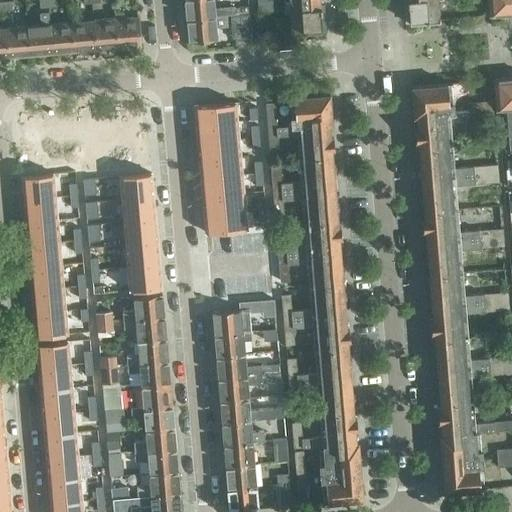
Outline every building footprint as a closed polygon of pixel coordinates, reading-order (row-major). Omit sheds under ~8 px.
[(184,0),(186,19),(202,17),(215,16),(214,8),(213,0),(184,0)] [(319,0),(289,0),(292,33),(325,30),(323,5),(320,6),(319,0)] [(438,0),(404,0),(406,23),(440,19),(438,0)] [(489,0),(491,15),(509,14),(508,0),(489,0)] [(275,1),(259,2),(259,12),(276,11),(275,1)] [(0,25),(0,54),(143,42),(141,14),(0,25)] [(231,15),(226,16),(227,23),(232,22),(232,37),(248,36),(247,15),(231,16),(231,15)] [(202,17),(186,19),(188,41),(217,39),(216,27),(215,16),(202,17)] [(511,149),(511,77),(494,79),(497,110),(506,109),(510,149),(511,149)] [(414,116),(416,116),(454,112),(454,102),(453,103),(451,83),(411,86),(414,116)] [(291,126),(330,123),(332,123),(330,93),(294,96),(295,116),(290,117),(291,126)] [(468,111),(493,109),(492,100),(467,102),(468,111)] [(235,101),(194,105),(196,124),(237,120),(235,101)] [(266,103),(268,127),(277,127),(275,102),(266,103)] [(257,106),(248,107),(250,119),(258,119),(257,106)] [(418,139),(419,147),(448,145),(446,121),(470,119),(470,120),(494,118),(493,109),(468,111),(454,112),(416,116),(417,130),(415,130),(416,139),(418,139)] [(237,120),(196,124),(198,141),(238,138),(237,120)] [(300,134),(302,157),(332,155),(332,147),(334,147),(333,137),(331,137),(330,123),(291,126),(277,127),(268,127),(270,153),(279,152),(277,136),(300,134)] [(258,124),(250,125),(251,137),(259,136),(258,124)] [(80,126),(81,143),(91,142),(89,125),(80,126)] [(259,136),(251,137),(252,149),(260,148),(259,136)] [(238,138),(198,141),(199,159),(240,156),(238,138)] [(420,164),(421,179),(498,173),(497,164),(473,166),(450,168),(448,145),(419,147),(419,155),(417,155),(418,165),(420,164)] [(271,167),(273,191),(335,187),(334,172),(336,172),(335,163),(333,163),(332,155),(302,157),(304,181),(281,183),(280,166),(271,167)] [(240,156),(199,159),(201,178),(242,174),(240,156)] [(261,160),(253,161),(254,173),(262,172),(261,160)] [(262,172),(254,173),(255,185),(263,184),(262,172)] [(54,173),(22,176),(24,199),(52,196),(56,196),(54,173)] [(152,173),(120,176),(121,191),(121,198),(154,196),(152,173)] [(423,203),(424,211),(453,209),(451,185),(475,184),(499,182),(498,173),(421,179),(422,194),(420,194),(421,203),(423,203)] [(242,174),(201,178),(202,196),(243,192),(242,174)] [(92,178),(84,179),(85,186),(96,185),(95,178),(92,178)] [(77,182),(69,183),(70,195),(78,194),(77,182)] [(96,185),(85,186),(85,194),(93,193),(97,193),(96,185)] [(305,198),(307,222),(338,219),(337,211),(339,211),(338,201),(336,201),(335,187),(273,191),(275,217),(284,217),(283,200),(305,198)] [(243,192),(202,196),(204,214),(245,210),(243,192)] [(78,194),(70,195),(71,207),(79,206),(78,194)] [(52,196),(24,199),(26,221),(54,219),(58,219),(56,196),(52,196)] [(154,196),(121,198),(123,214),(123,221),(156,218),(154,196)] [(265,196),(256,197),(257,209),(266,208),(265,196)] [(94,201),(86,201),(87,209),(98,208),(97,200),(94,201)] [(98,208),(87,209),(87,217),(95,216),(99,216),(98,208)] [(266,208),(257,209),(258,221),(267,220),(266,208)] [(425,228),(426,243),(503,237),(503,228),(479,230),(455,232),(453,209),(424,211),(425,219),(422,220),(423,229),(425,228)] [(245,210),(204,214),(205,232),(246,228),(245,210)] [(156,218),(123,221),(124,229),(125,237),(125,243),(158,241),(156,218)] [(54,219),(26,221),(28,244),(56,242),(60,241),(58,219),(54,219)] [(276,231),(278,255),(340,251),(339,236),(341,236),(341,227),(338,227),(338,219),(307,222),(309,245),(286,247),(285,230),(276,231)] [(96,224),(88,224),(89,232),(96,231),(100,231),(99,223),(96,224)] [(81,228),(73,229),(74,240),(82,239),(81,228)] [(96,231),(89,232),(89,240),(97,240),(101,239),(100,231),(96,231)] [(428,267),(429,275),(458,273),(457,249),(480,248),(504,246),(503,237),(426,243),(427,257),(425,257),(426,267),(428,267)] [(82,239),(74,240),(75,252),(83,251),(82,239)] [(56,242),(28,244),(30,267),(58,264),(62,264),(60,241),(56,242)] [(158,241),(125,243),(126,255),(127,267),(160,264),(158,252),(158,241)] [(311,261),(313,284),(343,282),(343,275),(344,274),(344,265),(341,265),(340,251),(278,255),(280,280),(289,279),(288,263),(311,261)] [(99,257),(91,258),(92,270),(100,269),(99,257)] [(58,264),(30,267),(32,290),(60,287),(64,287),(62,264),(58,264)] [(160,264),(127,267),(128,278),(129,290),(162,287),(160,264)] [(100,269),(92,270),(93,281),(101,281),(100,269)] [(430,293),(432,307),(509,301),(508,292),(484,293),(484,294),(460,296),(458,273),(429,275),(430,283),(427,283),(428,293),(430,293)] [(85,274),(77,274),(78,286),(86,285),(85,274)] [(281,294),(283,319),(346,314),(345,300),(346,300),(346,290),(344,290),(343,282),(313,284),(314,308),(291,310),(290,293),(281,294)] [(86,285),(78,286),(79,298),(87,297),(86,285)] [(60,287),(32,290),(34,313),(62,310),(66,310),(64,287),(60,287)] [(123,310),(124,320),(165,316),(163,294),(134,296),(135,309),(123,310)] [(265,311),(265,316),(275,315),(273,299),(256,300),(256,312),(265,311)] [(434,331),(434,339),(464,336),(462,313),(485,311),(485,312),(509,310),(509,301),(432,307),(433,321),(431,321),(431,331),(434,331)] [(88,308),(80,309),(81,320),(89,319),(88,308)] [(212,311),(214,334),(242,331),(240,309),(212,311)] [(62,310),(34,313),(36,336),(64,334),(68,333),(66,310),(62,310)] [(96,312),(97,322),(113,321),(112,310),(96,312)] [(316,325),(318,348),(348,346),(348,339),(350,338),(349,329),(347,329),(346,314),(283,319),(285,344),(294,344),(293,327),(316,325)] [(137,326),(138,340),(166,338),(165,316),(124,320),(125,328),(137,326)] [(113,321),(97,322),(98,330),(114,329),(113,321)] [(70,346),(94,343),(92,329),(68,331),(70,346)] [(214,334),(216,356),(244,354),(243,341),(251,340),(250,331),(242,332),(242,331),(214,334)] [(436,356),(437,371),(511,365),(511,355),(489,357),(489,358),(466,360),(464,336),(434,339),(435,347),(433,347),(433,356),(436,356)] [(128,354),(129,364),(168,360),(166,338),(138,340),(139,353),(128,354)] [(64,340),(36,343),(38,366),(66,364),(70,364),(68,340),(64,340)] [(286,358),(288,384),(351,378),(349,364),(352,364),(351,354),(349,354),(348,346),(318,348),(320,372),(297,374),(295,357),(286,358)] [(92,350),(83,350),(84,363),(93,362),(92,350)] [(216,356),(218,378),(280,373),(279,362),(245,365),(244,354),(216,356)] [(100,358),(101,366),(115,365),(114,357),(100,358)] [(140,370),(142,384),(170,382),(168,360),(129,364),(129,371),(140,370)] [(93,362),(84,363),(85,374),(94,373),(93,362)] [(66,364),(38,366),(40,389),(68,387),(72,387),(70,364),(66,364)] [(115,365),(101,366),(102,382),(116,381),(115,365)] [(439,395),(439,403),(469,400),(467,377),(490,375),(490,376),(511,373),(511,365),(437,371),(438,385),(436,385),(437,395),(439,395)] [(218,378),(220,400),(248,397),(247,384),(254,383),(263,382),(281,381),(280,373),(218,378)] [(321,389),(323,412),(353,409),(353,402),(355,402),(354,392),(352,393),(351,378),(288,384),(290,408),(300,407),(298,390),(321,389)] [(142,384),(143,406),(172,404),(170,382),(142,384)] [(137,404),(136,383),(123,383),(124,404),(137,404)] [(121,408),(119,386),(103,388),(105,409),(121,408)] [(68,387),(40,389),(42,412),(70,410),(74,409),(72,387),(68,387)] [(96,396),(87,397),(88,408),(97,408),(96,396)] [(222,422),(250,420),(284,417),(283,409),(249,412),(248,397),(220,400),(222,422)] [(440,434),(440,435),(475,432),(495,431),(511,429),(511,419),(471,423),(469,400),(439,403),(440,410),(438,410),(439,420),(441,420),(442,434),(440,434)] [(144,414),(146,429),(174,426),(172,404),(143,406),(132,407),(133,415),(144,414)] [(97,408),(88,408),(89,419),(98,419),(97,408)] [(105,409),(106,417),(118,416),(117,408),(105,409)] [(70,410),(42,412),(44,435),(72,432),(76,432),(74,409),(70,410)] [(302,446),(322,445),(356,441),(355,428),(357,428),(356,418),(354,418),(353,409),(323,412),(325,435),(302,437),(301,421),(292,422),(294,447),(302,446)] [(106,420),(107,432),(120,431),(118,419),(106,420)] [(222,422),(224,444),(252,442),(252,441),(272,440),(271,430),(251,432),(250,420),(222,422)] [(133,441),(134,452),(176,448),(174,426),(146,429),(146,439),(133,441)] [(108,432),(109,454),(117,453),(116,431),(108,432)] [(72,432),(44,435),(46,457),(74,455),(78,455),(76,432),(72,432)] [(440,435),(442,463),(483,460),(482,450),(477,450),(475,432),(440,435)] [(99,441),(91,442),(92,453),(100,453),(99,441)] [(319,464),(320,474),(360,470),(358,441),(356,441),(322,445),(324,463),(319,464)] [(224,444),(226,466),(254,464),(252,442),(224,444)] [(511,447),(496,449),(498,467),(511,465),(511,447)] [(148,460),(149,473),(178,470),(176,448),(134,452),(135,461),(148,460)] [(294,451),(296,476),(305,475),(303,450),(294,451)] [(109,454),(108,453),(110,476),(122,474),(120,452),(117,453),(109,454)] [(100,453),(92,453),(93,465),(101,464),(100,453)] [(74,455),(46,457),(48,480),(76,478),(80,477),(78,455),(74,455)] [(483,460),(442,463),(444,492),(484,489),(484,488),(480,488),(479,469),(483,469),(483,460)] [(7,461),(0,461),(0,484),(9,484),(7,461)] [(226,466),(228,488),(256,486),(254,464),(226,466)] [(138,495),(151,494),(179,492),(178,470),(149,473),(150,485),(137,486),(138,495)] [(360,470),(320,474),(320,483),(325,482),(327,502),(363,499),(360,470)] [(277,475),(277,484),(289,483),(289,474),(277,475)] [(305,475),(296,476),(298,501),(308,500),(305,475)] [(76,478),(48,480),(50,503),(78,500),(82,500),(80,477),(76,478)] [(289,483),(277,484),(263,485),(264,489),(278,488),(279,506),(291,505),(289,483)] [(9,484),(0,484),(0,507),(11,506),(9,484)] [(122,486),(112,487),(113,498),(123,497),(122,486)] [(256,486),(228,488),(229,511),(258,508),(256,486)] [(103,487),(95,487),(96,499),(104,498),(103,487)] [(181,511),(179,492),(151,494),(151,495),(138,496),(138,504),(152,503),(152,511),(181,511)] [(113,498),(113,511),(124,511),(123,497),(113,498)] [(104,498),(96,499),(97,510),(105,509),(104,498)] [(78,500),(50,503),(51,511),(83,511),(82,500),(78,500)]
